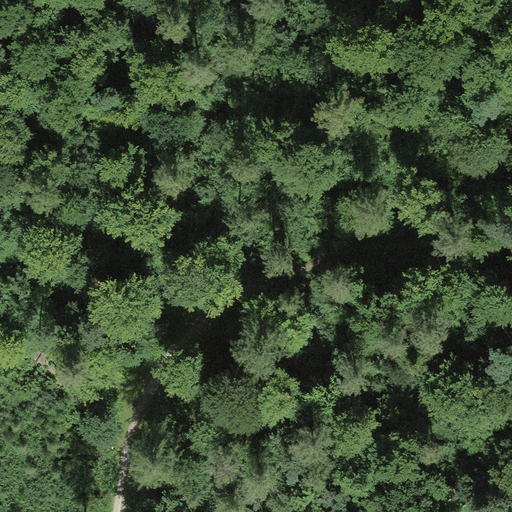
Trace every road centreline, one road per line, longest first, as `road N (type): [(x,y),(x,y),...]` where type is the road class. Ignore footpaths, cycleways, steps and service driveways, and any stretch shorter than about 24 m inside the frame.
road 1 (track): [(511,53),(263,106),(199,127),(165,151),(114,235),(103,271),(108,351),(125,426)]
road 2 (track): [(121,511),(125,426),(155,361),(195,311),(291,263),(511,248)]
